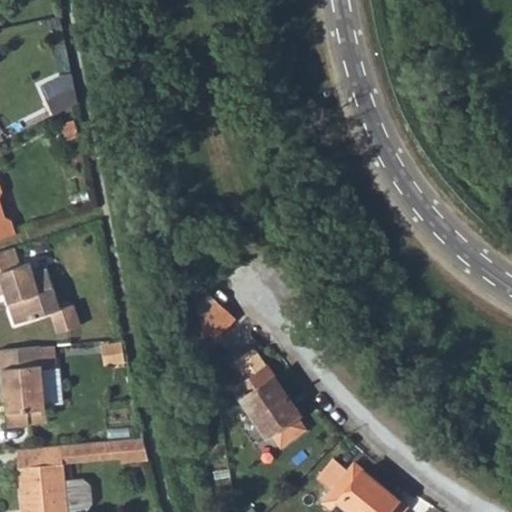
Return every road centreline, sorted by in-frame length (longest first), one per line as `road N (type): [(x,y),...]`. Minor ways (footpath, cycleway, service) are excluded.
road 1 (tertiary): [(341,0),(363,100),(388,161),(421,208),(511,288)]
road 2 (residential): [(234,288),(295,360),(485,511)]
